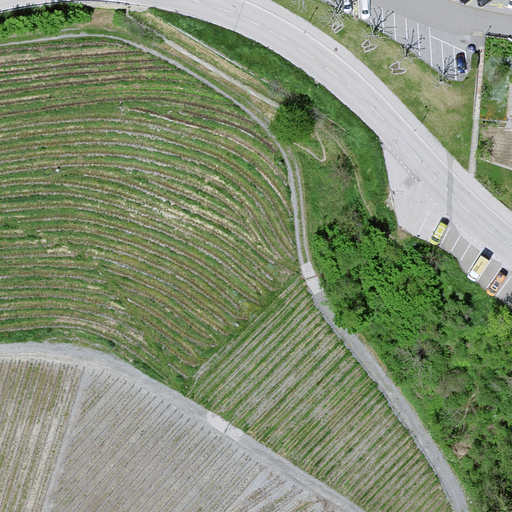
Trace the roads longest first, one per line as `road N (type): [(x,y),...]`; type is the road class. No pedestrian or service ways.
road 1 (track): [(0,360),(81,358),(353,511)]
road 2 (tertiary): [(201,0),(255,21),(352,84),(511,229)]
road 3 (track): [(450,511),(402,419),(310,295),(296,193)]
road 4 (track): [(0,46),(149,44),(251,110),(283,142)]
